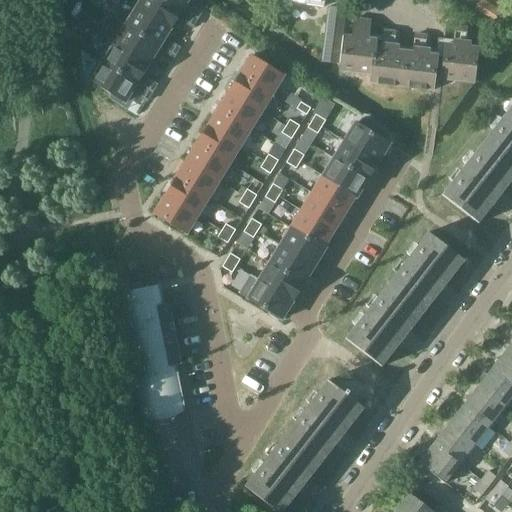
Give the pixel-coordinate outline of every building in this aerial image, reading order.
[(140,0),(136,8),(170,29),(176,18),(177,19),(192,28),(197,20),(164,0),(140,0)] [(164,0),(197,20),(202,11),(187,2),(187,0),(164,0)] [(174,56),(179,48),(165,39),(171,30),(170,29),(136,8),(125,25),(121,23),(120,23),(174,56)] [(339,71),(370,75),(371,75),(374,48),(375,40),(368,39),(370,21),(353,18),(350,37),(343,36),(339,71)] [(169,64),(174,56),(120,23),(109,42),(148,65),(149,65),(155,56),(169,64)] [(439,79),(472,83),(476,49),(463,47),(465,29),(453,28),(451,45),(443,44),(439,79)] [(371,75),(370,75),(368,83),(430,91),(435,56),(423,54),(425,37),(413,35),(411,53),(392,51),(394,33),(382,31),(380,49),(374,48),(371,75)] [(152,93),(157,85),(141,75),(148,65),(109,42),(98,60),(152,93)] [(283,76),(251,56),(240,74),(240,73),(239,75),(272,95),(283,76)] [(147,101),(152,93),(98,60),(86,80),(90,82),(111,95),(109,98),(122,106),(125,103),(131,92),(147,101)] [(261,112),(272,95),(239,75),(228,92),(261,112)] [(250,129),(261,112),(228,92),(228,93),(218,109),(250,129)] [(300,102),(296,109),(306,115),(310,108),(300,102)] [(511,108),(510,107),(497,124),(511,135),(511,108)] [(208,126),(207,127),(240,147),(250,129),(218,109),(208,126)] [(325,121),(315,115),(311,122),(321,128),(325,121)] [(299,126),(289,120),(285,126),(295,132),(299,126)] [(321,128),(311,122),(307,128),(317,134),(321,128)] [(355,123),(343,142),(379,163),(379,162),(378,161),(389,144),(355,123)] [(511,135),(497,124),(483,142),(511,164),(511,135)] [(295,132),(285,126),(281,133),(291,139),(295,132)] [(207,127),(196,144),(229,164),(240,147),(207,127)] [(343,142),(333,159),(368,180),(379,163),(343,142)] [(511,164),(483,142),(469,160),(505,189),(511,180),(511,164)] [(196,145),(186,161),(218,181),(229,164),(196,144),(196,145)] [(299,162),(304,156),(294,149),(290,156),(299,162)] [(268,155),(264,161),(274,167),(278,161),(268,155)] [(299,162),(290,156),(286,163),(295,169),(299,162)] [(333,159),(322,176),(356,197),(366,180),(368,181),(368,180),(333,159)] [(469,160),(455,178),(492,207),(505,189),(469,160)] [(208,198),(218,181),(186,161),(176,178),(175,179),(208,198)] [(274,167),(264,161),(260,168),(270,174),(274,167)] [(311,194),(344,214),(354,197),(356,198),(356,197),(322,176),(311,194)] [(492,207),(455,178),(441,196),(478,225),(492,207)] [(197,216),(208,198),(175,179),(165,196),(197,216)] [(282,190),(272,184),(268,191),(278,197),(282,190)] [(256,196),(247,189),(243,196),(252,202),(256,196)] [(278,197),(268,191),(264,197),(274,204),(278,197)] [(344,214),(311,194),(301,211),(333,231),(344,214)] [(165,196),(164,197),(154,214),(186,234),(197,216),(165,196)] [(252,202),(243,196),(238,203),(248,209),(252,202)] [(333,231),(301,211),(290,228),(324,249),(325,248),(323,247),(333,231)] [(261,225),(251,219),(247,226),(257,232),(261,225)] [(235,230),(225,224),(221,231),(231,237),(235,230)] [(257,232),(247,226),(243,232),(253,238),(257,232)] [(290,228),(279,246),(314,267),(324,249),(290,228)] [(231,237),(221,231),(217,238),(227,244),(231,237)] [(428,233),(414,251),(450,279),(464,261),(428,233)] [(279,246),(268,263),(304,285),(304,284),(303,283),(314,267),(279,246)] [(414,251),(401,268),(437,295),(450,279),(414,251)] [(240,260),(230,254),(226,260),(235,267),(240,260)] [(232,273),(235,267),(226,260),(221,267),(232,273)] [(251,275),(250,276),(293,302),(304,285),(268,263),(258,279),(251,275)] [(401,268),(387,285),(423,313),(437,295),(401,268)] [(250,276),(239,294),(281,320),(292,302),(293,303),(293,302),(250,276)] [(387,285),(373,304),(408,331),(423,313),(387,285)] [(168,303),(163,304),(160,286),(120,293),(144,417),(159,414),(181,409),(173,366),(180,364),(168,303)] [(373,304),(359,321),(394,349),(408,331),(373,304)] [(394,349),(359,321),(344,339),(380,367),(394,349)] [(511,352),(507,349),(492,369),(511,384),(511,352)] [(511,384),(492,369),(477,387),(504,408),(511,397),(511,384)] [(346,372),(335,387),(353,401),(364,387),(346,372)] [(327,381),(313,399),(349,427),(363,409),(353,401),(335,387),(327,381)] [(477,387),(463,406),(490,427),(504,408),(477,387)] [(313,399),(299,417),(335,445),(349,427),(313,399)] [(463,406),(448,425),(474,446),(490,427),(463,406)] [(299,417),(286,434),(322,462),(335,445),(299,417)] [(448,425),(434,443),(460,464),(474,446),(448,425)] [(286,434),(272,452),(308,480),(322,462),(286,434)] [(460,464),(434,443),(418,464),(445,484),(460,464)] [(511,456),(511,444),(509,443),(502,452),(510,459),(511,456)] [(272,452),(258,469),(294,498),(308,480),(272,452)] [(282,511),(294,498),(258,469),(244,487),(276,511),(282,511)] [(487,471),(480,481),(488,487),(495,478),(487,471)] [(488,487),(480,481),(472,490),(481,497),(488,487)] [(500,481),(492,491),(500,497),(507,487),(500,481)] [(500,497),(492,491),(485,500),(493,506),(500,497)] [(432,511),(409,494),(394,511),(445,511),(439,507),(435,511),(432,511)]
